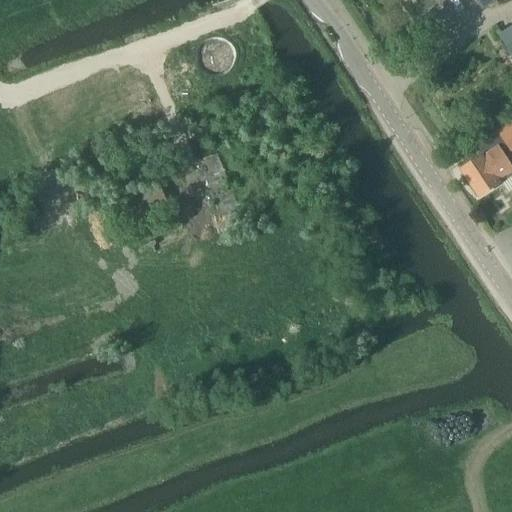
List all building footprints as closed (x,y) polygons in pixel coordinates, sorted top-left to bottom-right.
[(474,0),(481,9),(495,0),(474,0)] [(511,25),(497,35),(511,58),(511,25)] [(222,62),(222,61),(221,54),(217,48),(211,44),(204,42),(200,42),(197,43),(191,46),(188,50),(186,53),(184,60),(185,67),(189,73),(194,78),(198,79),(202,80),(209,79),(215,75),(220,69),(222,62)] [(499,133),(511,152),(511,122),(498,132),(499,133)] [(480,158),(462,170),(479,195),(498,183),(499,185),(511,176),(511,169),(504,157),(511,152),(499,133),(474,149),(480,158)]
